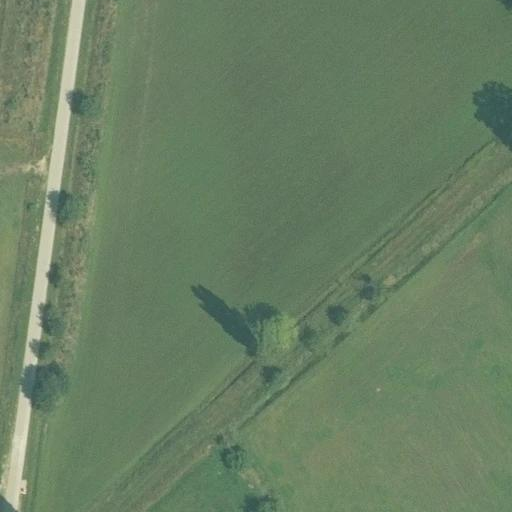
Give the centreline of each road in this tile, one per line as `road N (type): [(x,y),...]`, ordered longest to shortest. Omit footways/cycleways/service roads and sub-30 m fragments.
road 1 (track): [(116,511),(511,152)]
road 2 (unclassified): [(11,511),(79,0)]
